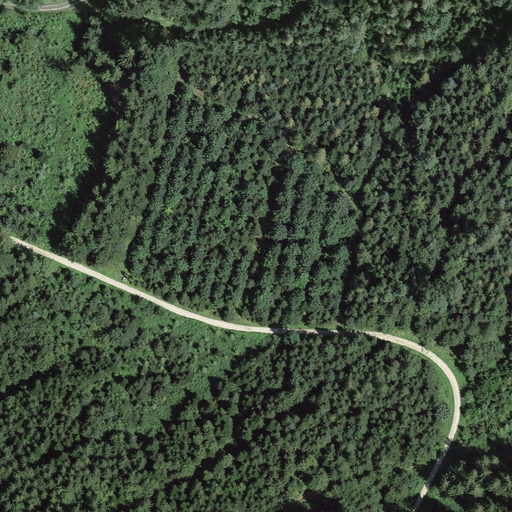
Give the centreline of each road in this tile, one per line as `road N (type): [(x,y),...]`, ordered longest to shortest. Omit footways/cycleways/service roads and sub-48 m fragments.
road 1 (track): [(413,511),(455,424),(458,395),(433,356),(384,336),(209,321),(0,233)]
road 2 (track): [(309,0),(260,23),(191,25),(104,16),(76,2)]
